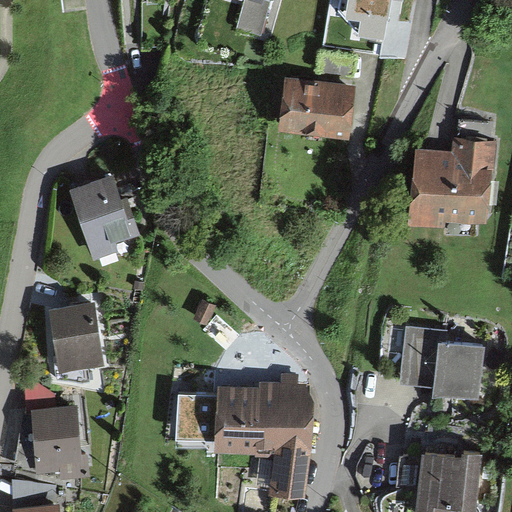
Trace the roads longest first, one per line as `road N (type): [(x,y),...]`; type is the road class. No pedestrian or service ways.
road 1 (residential): [(0,376),(35,178),(63,142),(125,108)]
road 2 (residential): [(280,324),(424,72)]
road 3 (residential): [(125,108),(190,244),(280,324)]
road 4 (residential): [(280,324),(320,373),(328,434),(311,511)]
